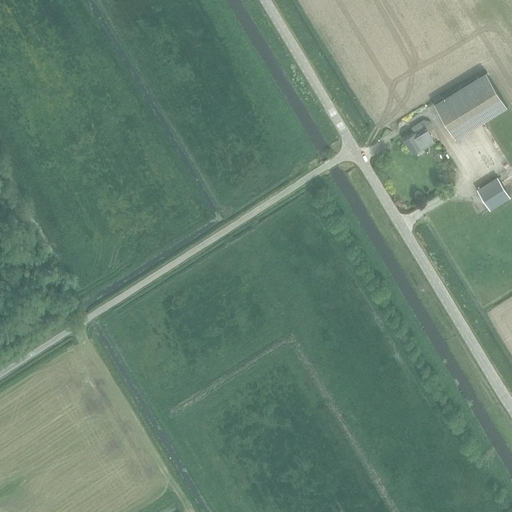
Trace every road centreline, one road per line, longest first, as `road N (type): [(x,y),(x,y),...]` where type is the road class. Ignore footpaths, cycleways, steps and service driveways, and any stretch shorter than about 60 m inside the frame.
road 1 (unclassified): [(0,374),(354,149)]
road 2 (unclassified): [(511,409),(354,149)]
road 3 (unclassified): [(354,149),(263,0)]
